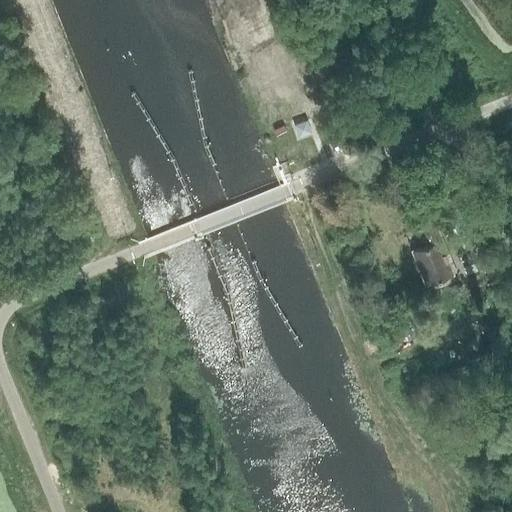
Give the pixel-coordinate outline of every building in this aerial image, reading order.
[(294,124),(298,136),(311,131),(307,119),(294,124)] [(470,189),(448,197),(462,237),(474,232),(477,242),(485,240),(480,228),(484,227),(470,189)] [(425,285),(454,274),(434,220),(419,226),(426,245),(412,251),(425,285)] [(480,273),(468,277),(471,286),(485,281),(482,273),(493,268),(489,258),(476,263),(480,273)] [(437,378),(441,389),(471,377),(466,366),(437,378)]
